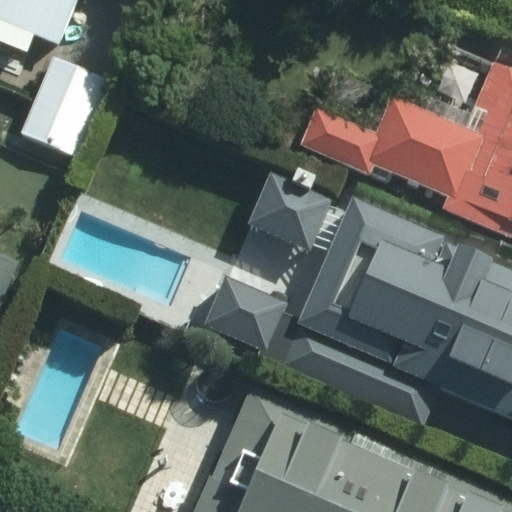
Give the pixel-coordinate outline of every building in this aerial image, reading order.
[(0,0),(0,49),(17,56),(24,38),(55,50),(74,0),(0,0)] [(79,160),(108,90),(49,65),(20,136),(79,160)] [(500,245),(506,230),(511,233),(511,79),(486,69),(469,111),(482,118),(471,144),(382,105),(366,143),(307,119),(292,154),(352,180),(357,168),(439,204),(434,216),(500,245)] [(88,205),(57,277),(144,314),(175,241),(88,205)] [(386,372),(384,375),(511,428),(511,289),(414,248),(403,274),(356,248),(314,339),(386,372)] [(511,511),(511,510),(245,396),(194,511),(511,511)]
